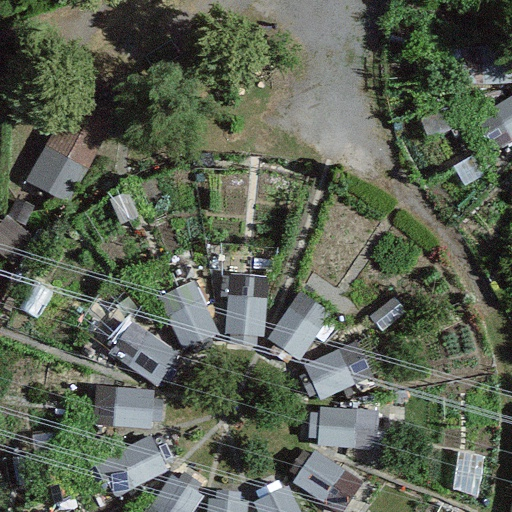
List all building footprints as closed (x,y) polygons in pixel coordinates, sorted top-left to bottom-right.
[(511,52),(472,54),(473,80),(511,78),(511,52)] [(116,97),(86,81),(51,144),(81,161),(116,97)] [(511,102),(487,117),(501,140),(511,133),(511,102)] [(259,278),(233,275),(228,323),(254,325),(259,278)] [(209,325),(186,282),(161,295),(184,338),(209,325)] [(322,310),(299,294),(273,333),(296,349),(322,310)] [(154,371),(168,347),(127,322),(112,347),(154,371)] [(356,373),(346,349),(308,364),(317,389),(356,373)] [(139,419),(142,389),(97,385),(94,415),(139,419)] [(367,444),(370,415),(321,410),(318,439),(367,444)] [(152,458),(142,438),(103,459),(114,479),(152,458)] [(351,482),(311,456),(295,481),(335,507),(351,482)] [(178,511),(191,495),(167,479),(144,511),(178,511)] [(288,511),(278,491),(258,500),(263,511),(288,511)]
